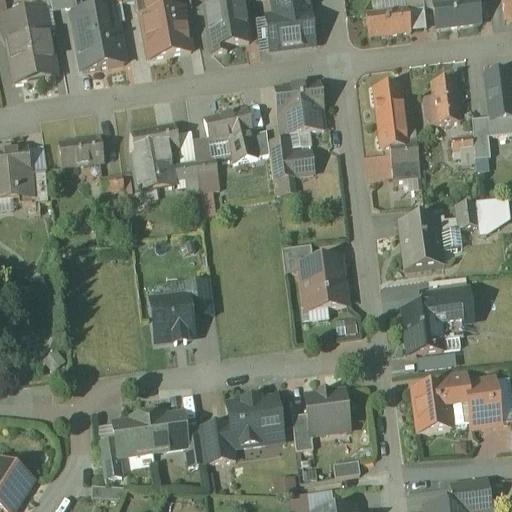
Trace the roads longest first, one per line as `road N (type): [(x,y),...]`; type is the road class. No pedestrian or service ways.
road 1 (residential): [(0,122),(339,64)]
road 2 (residential): [(378,340),(77,388)]
road 3 (residential): [(339,64),(378,340)]
road 4 (residential): [(339,64),(511,42)]
road 5 (residential): [(378,340),(396,511)]
road 6 (residential): [(49,511),(77,452),(77,388)]
